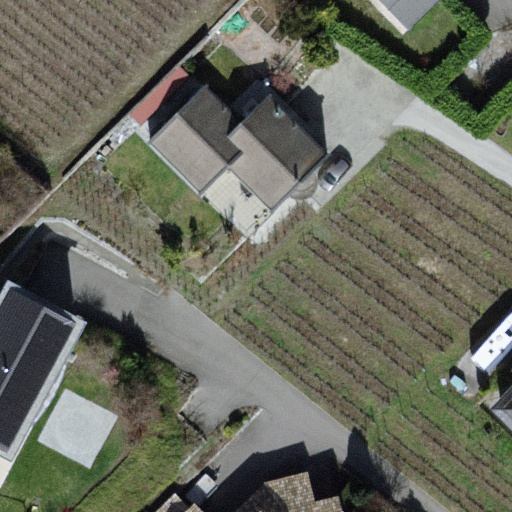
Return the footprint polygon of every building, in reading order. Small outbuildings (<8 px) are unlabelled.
[(383,0),(408,25),(433,0),(383,0)] [(252,124),(211,83),(155,140),(209,194),(235,168),(281,214),(340,154),(280,95),(252,124)] [(99,323),(17,281),(0,313),(0,455),(24,468),(99,323)] [(511,382),(496,399),(511,415),(511,382)] [(201,511),(200,511),(198,511),(351,511),(348,499),(322,507),(313,478),(265,490),(242,511),(201,511)]
